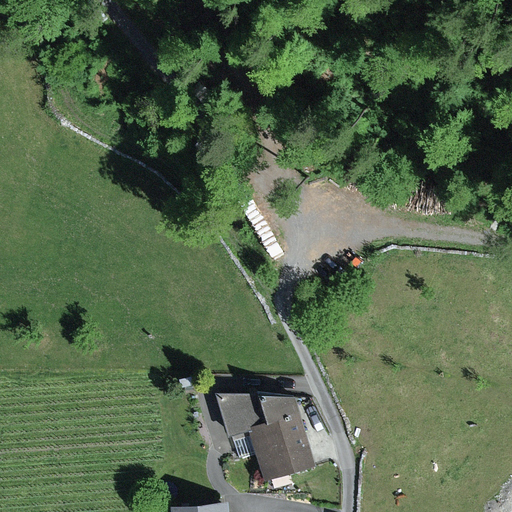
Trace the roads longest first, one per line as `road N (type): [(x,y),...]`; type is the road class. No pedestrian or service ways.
road 1 (track): [(102,0),(221,146),(269,180),(326,249)]
road 2 (track): [(346,452),(286,313),(286,282),(326,249)]
road 3 (track): [(269,180),(270,132),(210,0)]
road 4 (track): [(326,249),(397,229),(511,244)]
